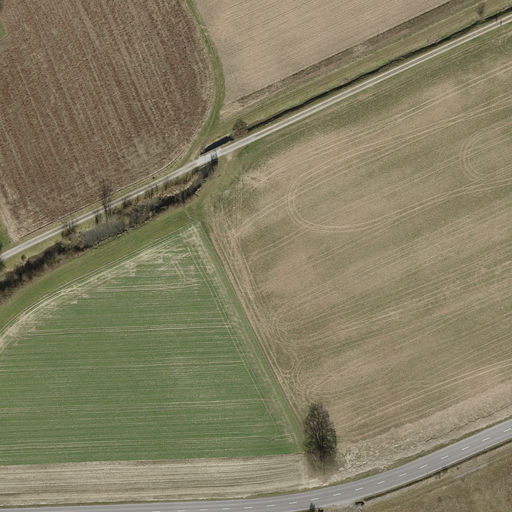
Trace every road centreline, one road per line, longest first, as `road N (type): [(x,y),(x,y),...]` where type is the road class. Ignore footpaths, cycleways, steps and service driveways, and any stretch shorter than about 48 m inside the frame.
road 1 (track): [(0,257),(511,16)]
road 2 (secondary): [(142,511),(352,491),(511,428)]
